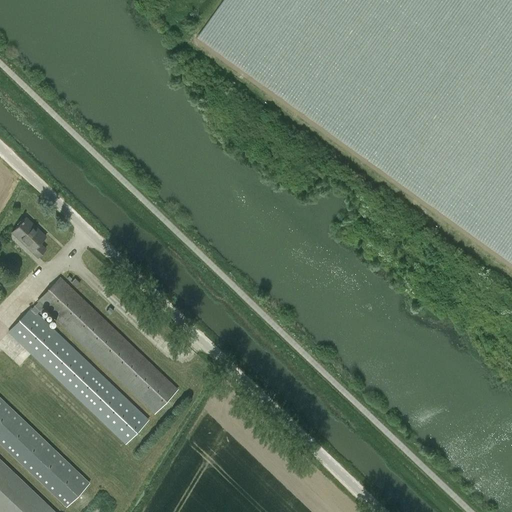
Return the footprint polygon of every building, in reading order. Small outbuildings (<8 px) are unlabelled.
[(224,0),(199,39),(235,62),(235,45),(231,43),(231,39),(228,43),(224,40),(226,37),(235,37),(234,28),(236,25),(246,25),(246,37),(253,26),(257,26),(263,17),(267,11),(259,6),(259,0),(224,0)] [(38,257),(45,249),(39,243),(46,237),(26,217),(12,232),(38,257)] [(154,414),(178,389),(60,277),(36,301),(37,303),(32,308),(31,307),(7,332),(125,444),(149,419),(39,315),(44,310),(51,316),(154,414)] [(0,381),(98,473),(119,451),(76,410),(71,416),(0,349),(0,381)] [(89,482),(0,396),(0,443),(66,506),(89,482)] [(54,511),(0,460),(0,511),(54,511)]
